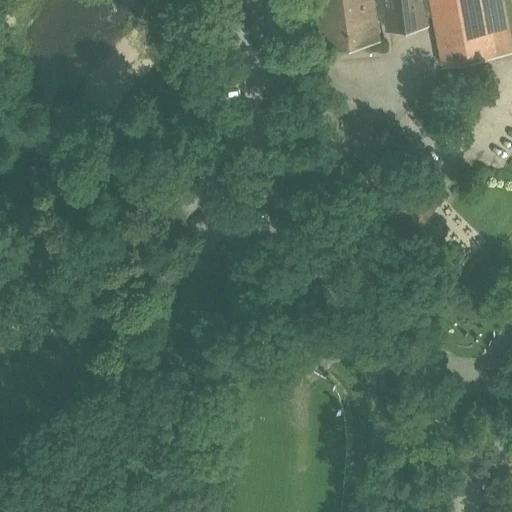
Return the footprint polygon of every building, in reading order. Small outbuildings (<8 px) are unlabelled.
[(169,0),(131,0),(156,19),(169,0)] [(376,0),(318,0),(324,46),(382,38),(379,19),(376,0)] [(376,0),(379,19),(387,17),(389,29),(427,23),(426,15),(434,14),(431,0),(376,0)] [(502,0),(431,0),(434,14),(442,63),(511,52),(502,0)] [(388,146),(362,176),(347,164),(339,172),(407,234),(442,196),(388,146)]
